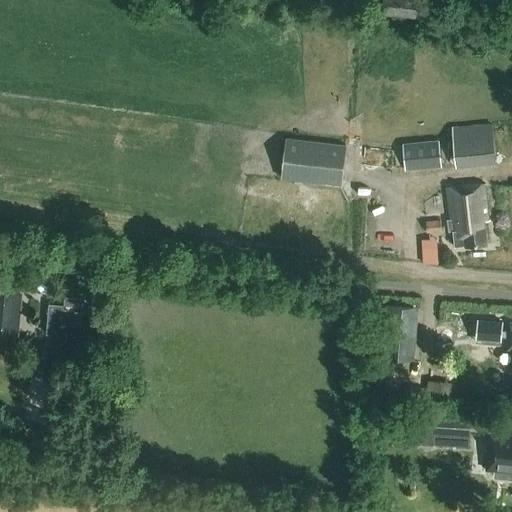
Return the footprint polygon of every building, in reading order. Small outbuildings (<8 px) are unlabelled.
[(371,0),(370,12),(381,13),(381,14),(417,18),(418,0),(371,0)] [(496,159),(494,120),(449,122),(451,160),(496,159)] [(341,185),(346,145),(286,137),(281,178),(341,185)] [(441,167),(439,140),(402,143),(405,170),(441,167)] [(484,221),(490,221),(486,185),(449,189),(454,247),(464,246),(465,247),(486,244),(484,221)] [(426,232),(441,231),(440,221),(425,222),(426,232)] [(436,259),(435,236),(422,236),(423,259),(436,259)] [(23,293),(0,290),(0,343),(17,345),(23,293)] [(96,334),(98,313),(83,312),(84,300),(65,298),(64,310),(53,309),(51,330),(96,334)] [(414,360),(418,307),(387,305),(382,357),(414,360)] [(453,398),(453,378),(426,377),(425,397),(453,398)] [(422,443),(469,446),(471,416),(424,413),(422,443)] [(511,435),(490,433),(486,470),(494,471),(494,477),(511,478),(511,435)]
